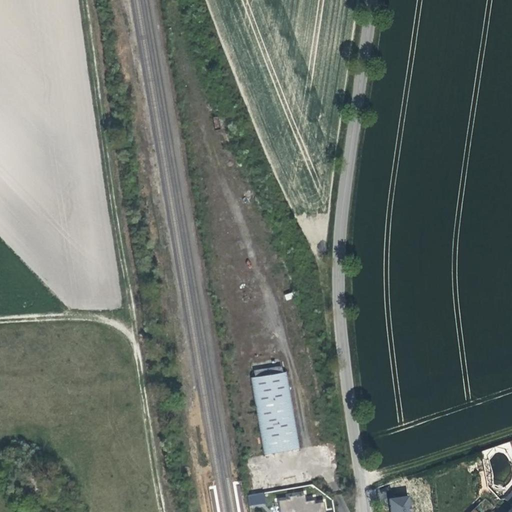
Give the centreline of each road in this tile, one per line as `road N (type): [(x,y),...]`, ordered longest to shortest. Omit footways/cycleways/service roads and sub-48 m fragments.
road 1 (track): [(165,511),(91,0)]
road 2 (tertiary): [(366,511),(338,282),(372,0)]
road 3 (track): [(134,332),(89,314),(0,319)]
